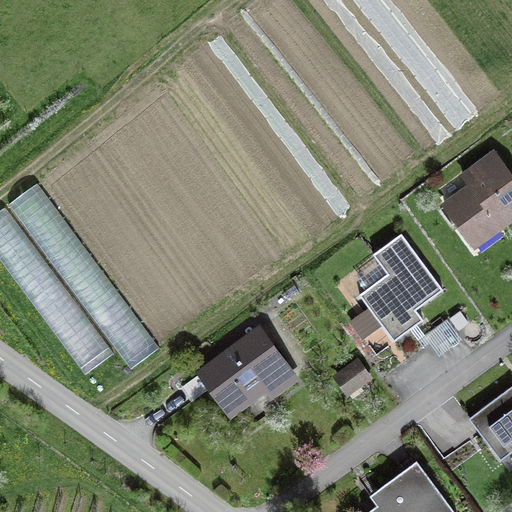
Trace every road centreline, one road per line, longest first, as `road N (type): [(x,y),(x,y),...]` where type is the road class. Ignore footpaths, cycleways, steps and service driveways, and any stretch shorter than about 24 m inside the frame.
road 1 (residential): [(511,338),(278,511)]
road 2 (tertiary): [(0,361),(209,511)]
